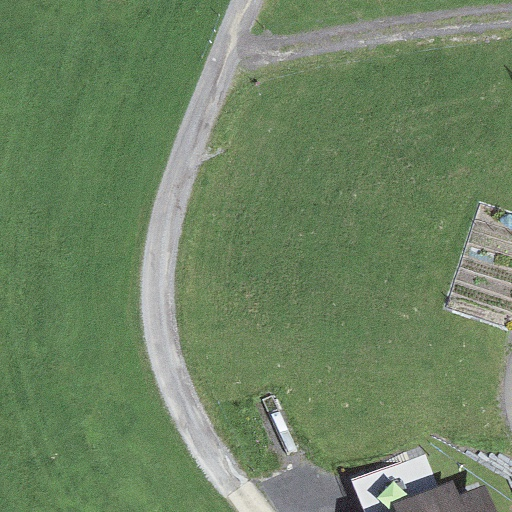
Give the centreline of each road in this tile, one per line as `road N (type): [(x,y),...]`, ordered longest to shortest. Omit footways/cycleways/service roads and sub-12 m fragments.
road 1 (track): [(251,0),(174,188),(154,297),(172,372),(256,511)]
road 2 (track): [(226,62),(511,14)]
